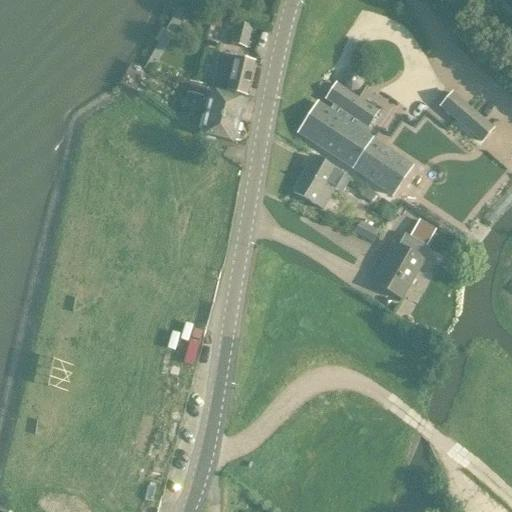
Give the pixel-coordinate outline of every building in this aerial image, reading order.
[(251,27),(237,23),(231,44),(246,49),(251,27)] [(211,88),(227,92),(227,93),(246,97),(254,63),(236,59),(236,58),(219,54),(211,88)] [(298,134),(392,197),(411,167),(364,135),(367,128),(377,113),(352,96),(335,86),(326,100),(341,110),(335,116),(318,104),(298,134)] [(211,93),(206,114),(239,122),(244,101),(211,93)] [(452,96),(441,109),(479,142),(491,131),(480,120),(452,96)] [(206,114),(201,134),(204,136),(234,143),(239,122),(206,114)] [(312,158),(292,193),(322,210),(334,191),(341,195),(349,180),(312,158)] [(441,230),(461,200),(421,174),(402,203),(441,230)] [(353,234),(373,244),(379,231),(367,225),(369,222),(364,220),(363,223),(360,221),(353,234)] [(393,245),(372,283),(401,299),(422,261),(419,259),(426,247),(435,230),(419,220),(409,237),(404,234),(397,246),(393,245)]
